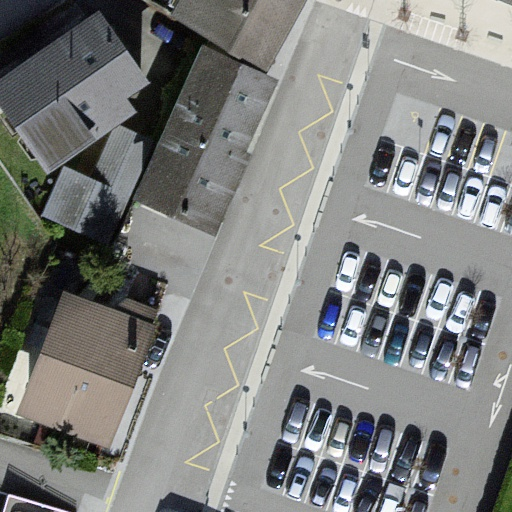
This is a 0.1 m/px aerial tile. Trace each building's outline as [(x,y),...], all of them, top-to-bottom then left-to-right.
[(158,0),(145,24),(246,71),(282,0),(158,0)] [(89,24),(0,76),(0,133),(29,178),(122,118),(110,106),(132,90),(89,24)] [(258,81),(176,49),(112,200),(193,239),(258,81)] [(138,334),(41,294),(0,392),(0,416),(88,453),(138,334)] [(63,511),(8,492),(1,511),(63,511)]
